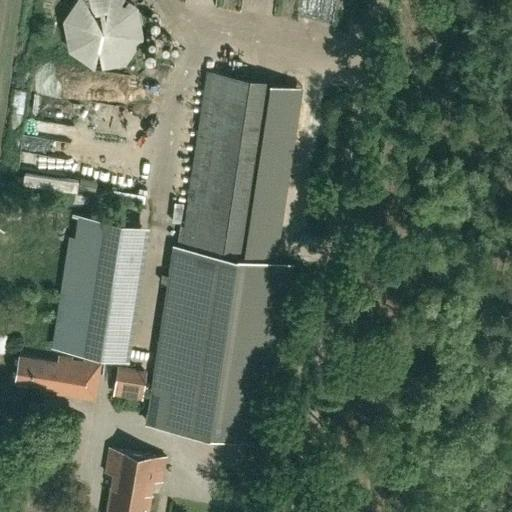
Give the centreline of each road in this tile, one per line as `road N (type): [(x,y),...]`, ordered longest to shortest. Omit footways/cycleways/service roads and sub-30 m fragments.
road 1 (unknown): [(367,58),(231,40),(201,50),(152,185)]
road 2 (unknown): [(297,505),(120,428),(90,437),(82,450),(80,511)]
road 3 (unclassified): [(296,511),(342,217)]
road 4 (track): [(342,217),(376,0)]
